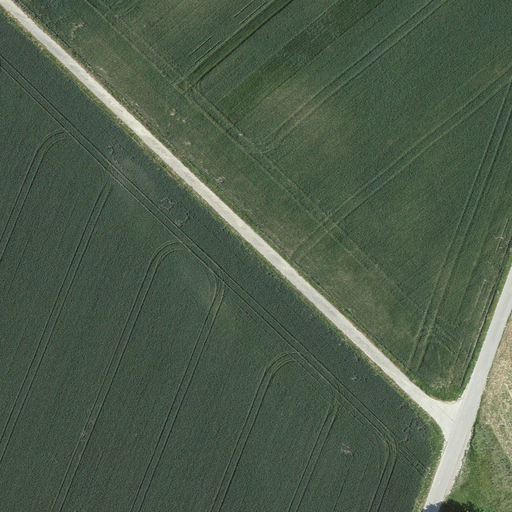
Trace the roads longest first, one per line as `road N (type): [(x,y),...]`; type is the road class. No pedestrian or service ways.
road 1 (track): [(461,438),(8,0)]
road 2 (unclassified): [(435,511),(511,297)]
